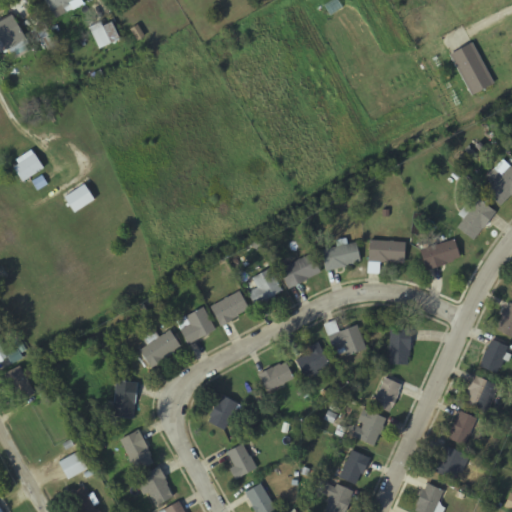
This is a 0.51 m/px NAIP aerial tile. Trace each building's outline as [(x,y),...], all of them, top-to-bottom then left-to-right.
[(45,0),(55,17),(84,3),(82,0),(45,0)] [(0,20),(0,39),(6,50),(26,39),(11,14),(0,20)] [(122,40),(113,23),(104,28),(102,24),(90,30),(101,51),(122,40)] [(33,32),(40,44),(52,37),(45,25),(33,32)] [(471,97),(494,87),(475,45),(452,55),(471,97)] [(12,166),(23,184),(45,170),(34,153),(12,166)] [(511,167),(487,193),(501,207),(511,196),(511,167)] [(477,242),(497,213),(477,200),(457,229),(477,242)] [(462,258),(453,239),(421,254),(430,273),(462,258)] [(406,243),(371,243),(371,265),(406,265),(406,243)] [(363,264),(358,244),(324,252),(328,272),(363,264)] [(323,276),(315,256),(281,270),(289,289),(323,276)] [(284,293),(272,271),(250,282),(254,290),(251,292),(259,307),(284,293)] [(223,327),(250,311),(239,293),(212,309),(223,327)] [(511,305),(496,330),(511,339),(511,305)] [(178,323),(189,346),(217,332),(206,310),(178,323)] [(340,333),(337,323),(326,326),(335,355),(347,351),(349,357),(367,352),(360,327),(340,333)] [(411,330),(390,330),(390,367),(411,367),(411,330)] [(143,355),(157,370),(182,346),(167,331),(143,355)] [(481,367),(498,376),(510,349),(492,341),(481,367)] [(0,364),(8,361),(0,344),(0,364)] [(333,365),(320,344),(296,358),(308,379),(333,365)] [(270,394),(296,381),(286,363),(261,376),(270,394)] [(36,397),(22,367),(6,376),(20,405),(36,397)] [(499,388),(475,378),(463,407),(486,417),(499,388)] [(375,408),(392,414),(402,385),(385,379),(375,408)] [(139,384),(116,383),(114,420),(136,422),(139,384)] [(239,406),(224,397),(209,423),(225,431),(239,406)] [(388,422),(366,411),(353,437),(374,448),(388,422)] [(479,420),(460,413),(449,440),(468,448),(479,420)] [(120,443),(138,474),(157,463),(140,432),(120,443)] [(228,454),(238,483),(257,476),(247,447),(228,454)] [(468,461),(450,447),(434,469),(451,483),(468,461)] [(341,480),(359,488),(371,460),(352,452),(341,480)] [(88,471),(79,454),(61,464),(69,480),(88,471)] [(154,510),(176,499),(161,469),(139,480),(154,510)] [(332,501),(326,510),(328,511),(347,511),(357,499),(332,481),(323,494),(332,501)] [(74,511),(91,511),(91,492),(74,492),(74,511)]
